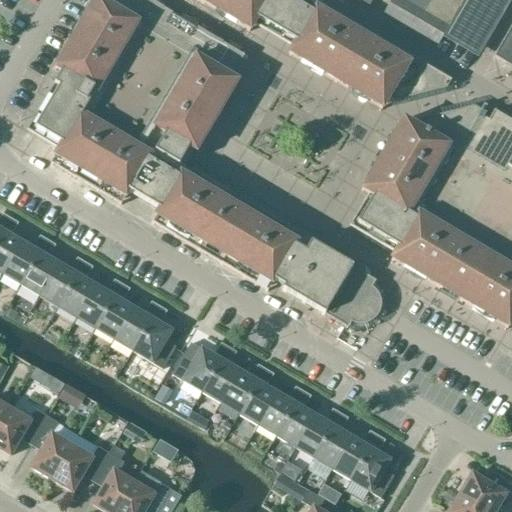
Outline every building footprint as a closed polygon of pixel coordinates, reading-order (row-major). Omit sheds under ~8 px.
[(95,1),(54,70),(60,74),(53,87),(58,90),(37,125),(40,134),(61,146),(50,165),(120,207),(126,193),(156,210),(151,225),(257,288),(261,281),(270,287),(272,283),(283,288),(282,292),(324,317),(327,311),(349,324),(357,326),(365,326),(372,322),(377,317),(380,310),(380,306),(380,301),(376,294),(371,289),(348,275),(352,269),(206,183),(178,166),(188,150),(195,154),(236,84),(230,80),(240,63),(238,55),(145,0),(104,0),(102,5),(95,1)] [(193,0),(249,33),(256,21),(263,25),(269,24),(271,24),(284,0),(193,0)] [(446,89),(450,82),(310,0),(305,0),(285,33),(287,34),(288,40),(295,44),(288,56),(381,111),(388,100),(394,104),(446,90),(446,89)] [(354,0),(369,9),(374,0),(354,0)] [(449,28),(422,12),(403,1),(402,0),(392,0),(383,16),(438,48),(449,28)] [(422,12),(429,0),(403,0),(403,1),(422,12)] [(465,1),(462,0),(429,0),(422,12),(449,28),(465,1)] [(511,0),(465,0),(465,1),(449,28),(485,49),(511,0)] [(511,27),(494,59),(511,69),(511,27)] [(511,123),(483,107),(479,111),(473,108),(417,123),(414,129),(402,122),(361,192),(373,199),(360,221),(362,229),(397,250),(390,262),(507,331),(511,321),(511,123)] [(0,226),(5,229),(10,220),(2,215),(0,218),(0,226)] [(12,234),(18,224),(10,220),(5,229),(12,234)] [(0,275),(2,276),(20,244),(2,233),(0,236),(0,275)] [(41,251),(47,242),(39,237),(34,247),(41,251)] [(49,256),(55,246),(47,242),(41,251),(49,256)] [(20,287),(39,255),(20,244),(2,276),(20,287)] [(39,298),(58,266),(39,255),(20,287),(39,298)] [(79,273),(84,264),(77,259),(71,269),(79,273)] [(86,278),(92,268),(84,264),(79,273),(86,278)] [(57,309),(76,277),(58,266),(39,298),(57,309)] [(76,320),(95,288),(76,277),(57,309),(76,320)] [(116,295),(122,286),(114,281),(108,291),(116,295)] [(123,300),(129,290),(122,286),(116,295),(123,300)] [(95,331),(113,299),(95,288),(76,320),(95,331)] [(113,342),(132,311),(113,299),(95,331),(113,342)] [(153,317),(159,308),(151,303),(145,313),(153,317)] [(161,322),(166,312),(159,308),(153,317),(161,322)] [(132,353),(151,322),(132,311),(113,342),(132,353)] [(151,322),(132,353),(151,365),(163,371),(175,351),(163,344),(170,333),(151,322)] [(222,359),(228,349),(220,344),(215,354),(222,359)] [(201,394),(220,363),(190,345),(172,377),(201,394)] [(230,363),(236,354),(228,349),(222,359),(230,363)] [(220,405),(239,374),(220,363),(201,394),(220,405)] [(260,381),(265,371),(257,366),(252,376),(260,381)] [(65,387),(35,369),(29,380),(58,398),(65,387)] [(267,385),(273,376),(265,371),(260,381),(267,385)] [(238,416),(257,385),(239,374),(220,405),(238,416)] [(257,427),(276,396),(257,385),(238,416),(257,427)] [(297,403),(302,393),(294,388),(289,398),(297,403)] [(68,406),(76,394),(67,389),(60,401),(68,406)] [(304,407),(310,398),(302,393),(297,403),(304,407)] [(276,438),(294,407),(276,396),(257,427),(276,438)] [(0,426),(9,411),(0,405),(0,426)] [(294,449),(313,418),(294,407),(276,438),(294,449)] [(334,425),(339,415),(332,410),(326,420),(334,425)] [(34,441),(47,419),(36,412),(29,423),(9,411),(0,426),(0,451),(9,457),(23,434),(34,441)] [(191,414),(186,422),(193,425),(197,418),(191,414)] [(341,429),(347,420),(339,415),(334,425),(341,429)] [(313,460),(331,429),(313,418),(294,449),(313,460)] [(71,448),(51,436),(58,425),(47,419),(34,441),(44,447),(30,470),(51,482),(71,448)] [(331,471),(350,440),(331,429),(313,460),(331,471)] [(371,447),(377,437),(369,433),(363,442),(371,447)] [(379,451),(384,442),(377,437),(371,447),(379,451)] [(350,482),(369,451),(350,440),(331,471),(350,482)] [(96,477),(109,455),(98,449),(91,460),(71,448),(51,482),(71,494),(85,471),(96,477)] [(119,462),(124,455),(113,448),(109,455),(96,477),(106,483),(92,507),(101,511),(116,511),(133,485),(122,478),(125,472),(123,464),(119,462)] [(369,451),(350,482),(369,494),(381,473),(388,462),(369,451)] [(277,464),(272,472),(278,476),(283,467),(277,464)] [(369,494),(380,501),(392,480),(381,473),(369,494)] [(133,485),(116,511),(144,511),(147,508),(154,511),(158,511),(171,492),(140,474),(133,485)] [(484,511),(495,511),(505,496),(511,500),(511,486),(500,479),(494,490),(471,476),(459,497),(484,511)] [(310,511),(325,511),(329,506),(307,493),(301,503),(312,510),(310,511)] [(484,511),(459,497),(449,511),(484,511)]
